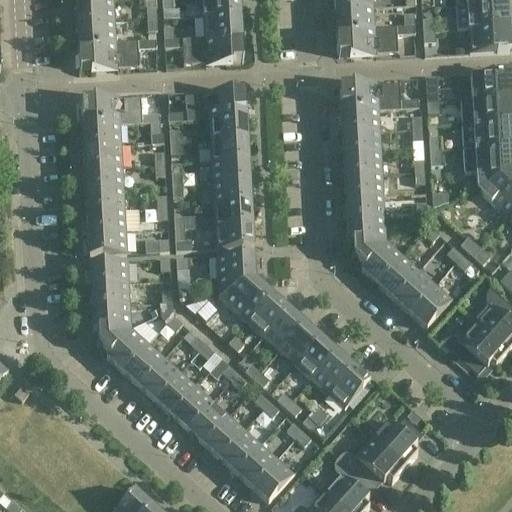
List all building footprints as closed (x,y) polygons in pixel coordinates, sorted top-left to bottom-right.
[(171,0),(161,1),(162,13),(172,12),(171,0)] [(239,0),(201,0),(203,20),(240,18),(239,0)] [(371,0),(333,0),(335,13),(372,11),(371,0)] [(505,0),(465,0),(466,8),(506,6),(505,0)] [(112,4),(75,6),(76,27),(114,25),(112,4)] [(506,6),(466,8),(467,32),(507,30),(506,6)] [(146,23),(156,23),(156,11),(146,12),(146,23)] [(372,11),(335,13),(336,35),(373,33),(373,32),(372,11)] [(240,18),(203,20),(204,41),(204,42),(241,40),(240,18)] [(373,33),(336,35),(337,59),(397,56),(396,39),(414,38),(413,18),(403,18),(404,30),(373,32),(373,33)] [(434,22),(422,23),(422,35),(434,34),(434,22)] [(147,36),(155,35),(157,35),(156,23),(146,23),(147,36)] [(114,25),(76,27),(77,49),(115,47),(115,46),(114,25)] [(507,30),(467,32),(469,57),(509,55),(507,30)] [(173,31),(163,31),(164,43),(174,43),(173,31)] [(434,34),(422,35),(423,47),(435,46),(434,34)] [(241,40),(204,42),(204,41),(174,43),(164,43),(164,52),(182,51),(183,68),(243,65),(241,40)] [(115,47),(77,49),(79,74),(138,71),(138,54),(155,53),(155,44),(115,46),(115,47)] [(510,76),(470,79),(471,103),(511,101),(510,76)] [(399,88),(355,90),(339,91),(340,116),(378,114),(378,115),(418,112),(418,104),(400,105),(399,88)] [(437,93),(425,94),(426,106),(438,105),(437,93)] [(244,96),(206,98),(185,100),(185,117),(168,118),(168,126),(208,124),(208,123),(246,121),(244,96)] [(511,115),(511,101),(471,103),(473,127),(511,125),(511,115)] [(140,102),(97,104),(80,105),(82,131),(119,129),(149,127),(159,127),(159,118),(141,119),(140,102)] [(438,105),(426,106),(427,118),(439,117),(438,105)] [(378,114),(340,116),(341,137),(379,135),(378,115),(378,114)] [(208,123),(208,124),(210,145),(247,143),(246,121),(208,123)] [(421,133),(421,121),(409,122),(409,134),(421,133)] [(511,125),(473,127),(474,151),(511,149),(511,125)] [(150,138),(160,137),(159,127),(149,127),(150,138)] [(119,129),(82,131),(83,151),(120,149),(119,129)] [(421,133),(409,134),(410,146),(422,145),(421,133)] [(179,134),(169,135),(169,147),(179,146),(179,134)] [(379,135),(341,137),(343,159),(380,157),(379,135)] [(440,141),(428,142),(428,154),(440,153),(440,141)] [(247,143),(210,145),(211,166),(248,164),(247,143)] [(179,146),(169,147),(170,159),(180,158),(179,146)] [(120,149),(83,151),(84,173),(121,171),(120,149)] [(511,149),(474,151),(476,184),(479,191),(476,192),(477,193),(511,176),(511,149)] [(440,153),(428,154),(429,170),(441,170),(440,153)] [(164,169),(164,157),(154,157),(154,169),(164,169)] [(380,157),(343,159),(344,181),(381,179),(380,157)] [(248,164),(211,166),(212,188),(249,186),(248,164)] [(424,176),(423,164),(411,165),(412,177),(424,176)] [(164,169),(154,169),(155,181),(165,181),(164,169)] [(121,171),(84,173),(85,194),(123,193),(121,171)] [(424,176),(412,177),(412,189),(424,188),(424,176)] [(511,176),(477,193),(477,194),(480,193),(483,200),(508,222),(511,216),(511,176)] [(181,177),(171,178),(172,190),(182,189),(181,177)] [(381,179),(344,181),(345,202),(382,200),(381,179)] [(249,186),(212,188),(213,209),(250,207),(249,186)] [(182,189),(172,190),(172,202),(182,201),(182,189)] [(123,193),(85,194),(86,216),(124,214),(123,193)] [(167,212),(166,200),(156,200),(157,212),(167,212)] [(382,200),(345,202),(346,224),(384,222),(382,200)] [(250,207),(213,209),(214,231),(252,229),(250,207)] [(426,219),(425,207),(413,208),(414,220),(426,219)] [(167,212),(157,212),(158,224),(167,224),(167,212)] [(124,214),(86,216),(87,238),(125,236),(124,214)] [(183,221),(173,221),(174,233),(184,232),(183,221)] [(384,222),(346,224),(347,246),(352,246),(352,251),(356,259),(385,245),(384,222)] [(252,229),(214,231),(215,253),(253,251),(252,229)] [(430,248),(438,239),(429,231),(421,240),(430,248)] [(184,232),(174,233),(175,245),(185,245),(184,232)] [(125,236),(87,238),(89,260),(126,258),(125,236)] [(472,262),(480,253),(467,241),(459,250),(472,262)] [(169,256),(169,243),(159,244),(159,256),(169,256)] [(385,245),(356,259),(360,266),(364,270),(360,274),(377,289),(402,261),(385,245)] [(453,269),(461,260),(452,252),(444,261),(453,269)] [(472,262),(481,270),(489,261),(480,253),(472,262)] [(253,258),(216,260),(218,300),(255,282),(253,258)] [(462,277),(470,268),(461,260),(453,269),(462,277)] [(402,261),(377,289),(393,303),(418,275),(402,261)] [(186,274),(186,262),(176,262),(176,274),(186,274)] [(170,263),(160,263),(160,275),(170,275),(170,263)] [(127,265),(89,267),(90,289),(128,287),(127,265)] [(418,275),(393,303),(409,317),(434,290),(418,275)] [(508,293),(511,288),(511,281),(507,277),(499,286),(508,293)] [(255,282),(218,300),(247,326),(272,298),(255,282)] [(128,287),(90,289),(91,311),(129,309),(128,287)] [(434,290),(409,317),(426,332),(451,304),(434,290)] [(511,311),(490,292),(486,296),(485,299),(485,304),(487,307),(490,310),(474,327),(507,357),(511,352),(511,311)] [(172,307),(171,294),(161,295),(162,307),(172,307)] [(272,298),(247,326),(263,340),(288,312),(272,298)] [(202,307),(194,316),(200,321),(208,312),(202,307)] [(129,309),(91,311),(93,334),(97,333),(98,339),(101,346),(130,332),(129,309)] [(288,312),(263,340),(279,354),(304,327),(288,312)] [(175,336),(182,328),(173,320),(166,328),(175,336)] [(304,327),(279,354),(295,369),(320,341),(304,327)] [(458,345),(455,342),(452,341),(448,341),(444,343),(441,347),(477,379),(489,366),(495,371),(507,357),(474,327),(458,345)] [(130,332),(101,346),(105,354),(109,357),(106,361),(122,376),(147,348),(130,332)] [(227,348),(236,356),(243,349),(234,340),(227,348)] [(198,356),(205,349),(196,341),(189,348),(198,356)] [(320,341),(295,369),(311,383),(336,355),(320,341)] [(147,348),(122,376),(138,390),(163,362),(147,348)] [(207,364),(214,357),(205,349),(198,356),(207,364)] [(336,355),(311,383),(327,398),(352,370),(336,355)] [(163,362),(138,390),(155,405),(180,377),(163,362)] [(253,384),(259,376),(250,368),(244,376),(253,384)] [(230,385),(237,378),(228,370),(221,377),(230,385)] [(352,370),(327,398),(344,413),(369,385),(352,370)] [(253,384),(262,392),(268,384),(259,376),(253,384)] [(180,377),(155,405),(171,419),(196,391),(180,377)] [(239,393),(246,386),(237,378),(230,385),(239,393)] [(196,391),(171,419),(187,434),(212,406),(196,391)] [(21,406),(28,398),(21,392),(14,399),(21,406)] [(285,413),(291,405),(283,397),(276,405),(285,413)] [(262,414),(269,407),(260,399),(253,406),(262,414)] [(285,413),(294,421),(301,413),(291,405),(285,413)] [(212,406),(187,434),(203,448),(228,420),(212,406)] [(271,422),(278,415),(269,407),(262,414),(271,422)] [(228,420),(203,448),(219,462),(244,434),(228,420)] [(301,427),(310,436),(317,428),(308,420),(301,427)] [(387,424),(370,443),(404,473),(417,458),(411,453),(423,440),(404,423),(396,432),(387,424)] [(295,443),(301,435),(292,427),(286,435),(295,443)] [(244,434),(219,462),(235,477),(260,449),(244,434)] [(304,451),(310,444),(301,435),(295,443),(304,451)] [(355,460),(352,458),(348,456),(344,456),(341,458),(338,462),(374,494),(385,482),(391,487),(404,473),(370,443),(355,460)] [(260,449),(235,477),(251,491),(276,463),(260,449)] [(338,479),(322,496),(339,511),(368,511),(363,507),(374,494),(338,462),(335,465),(333,469),(333,473),(335,476),(338,479)] [(276,463),(251,491),(268,506),(293,478),(276,463)] [(116,511),(146,511),(150,508),(134,493),(116,511)] [(308,511),(304,511),(300,510),(296,510),(292,511),(339,511),(322,496),(308,511)]
